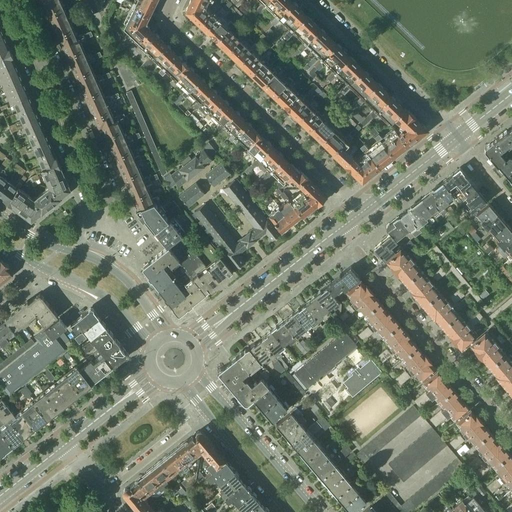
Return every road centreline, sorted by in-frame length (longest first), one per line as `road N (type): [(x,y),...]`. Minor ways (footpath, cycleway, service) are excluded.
road 1 (residential): [(360,211),(170,21),(172,0)]
road 2 (residential): [(339,228),(511,430)]
road 3 (residential): [(313,0),(455,138)]
road 4 (secondary): [(316,511),(194,369)]
road 5 (residential): [(92,204),(104,205),(110,189),(51,56)]
road 6 (residential): [(51,56),(31,65),(92,204)]
road 7 (secondary): [(181,381),(290,511)]
road 8 (tertiary): [(227,315),(339,228)]
road 9 (secondary): [(168,334),(118,273),(61,248)]
road 10 (secondary): [(39,266),(95,291),(152,346)]
